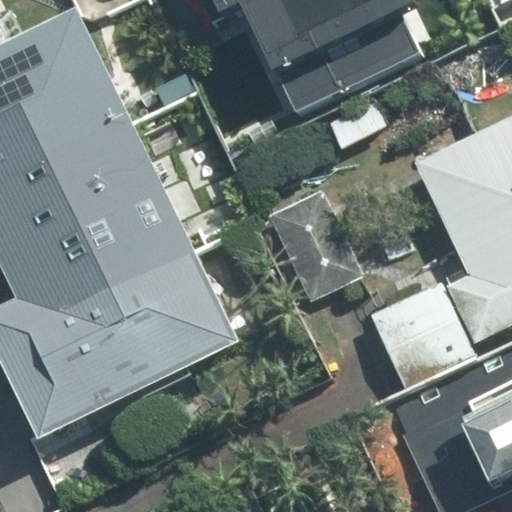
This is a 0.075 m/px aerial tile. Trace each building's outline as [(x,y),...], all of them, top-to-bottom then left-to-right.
[(413,0),(183,0),(211,61),(260,40),(296,120),(438,56),(413,0)] [(91,11),(0,52),(0,255),(22,302),(0,311),(0,335),(50,445),(249,354),(91,11)] [(511,332),(511,113),(411,163),(498,339),(511,332)] [(376,277),(326,183),(265,216),(315,309),(376,277)] [(486,363),(448,289),(375,327),(414,401),(486,363)] [(511,511),(511,401),(461,429),(507,511),(511,511)] [(284,511),(269,481),(208,511),(284,511)]
